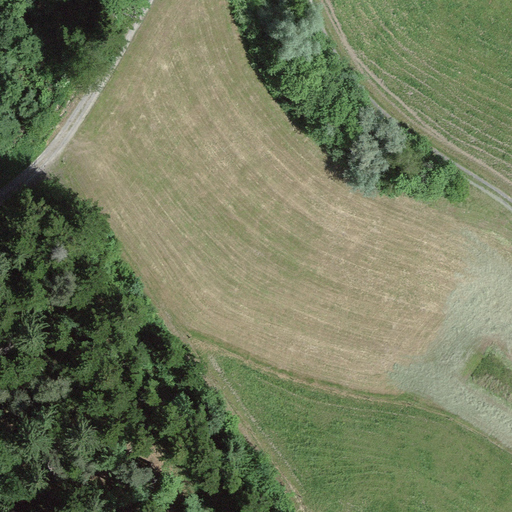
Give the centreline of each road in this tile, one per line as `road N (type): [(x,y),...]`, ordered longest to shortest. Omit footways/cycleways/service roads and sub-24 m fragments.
road 1 (track): [(511,207),(343,85),(303,0)]
road 2 (track): [(134,0),(90,79),(0,187)]
